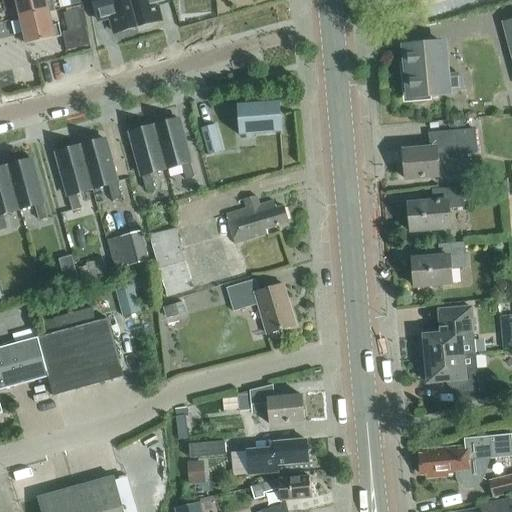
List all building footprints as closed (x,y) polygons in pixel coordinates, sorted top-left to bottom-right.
[(15,0),(20,20),(50,13),(55,11),(53,0),(47,2),(46,0),(15,0)] [(137,25),(130,0),(92,0),(94,5),(106,2),(114,32),(137,25)] [(160,19),(155,0),(130,0),(137,25),(160,19)] [(68,31),(86,27),(82,10),(64,14),(68,31)] [(50,13),(20,20),(26,45),(61,36),(59,25),(53,27),(50,13)] [(0,35),(16,35),(16,23),(0,23),(0,35)] [(68,31),(62,33),(66,48),(89,43),(86,27),(68,31)] [(447,75),(444,44),(425,45),(422,43),(414,43),(411,47),(404,47),(407,78),(404,81),(405,89),(408,91),(409,97),(414,96),(417,99),(425,98),(428,95),(449,93),(448,92),(460,91),(462,88),(461,76),(458,74),(447,75)] [(281,132),(279,113),(274,113),(274,101),(239,104),(241,135),(281,132)] [(191,162),(180,120),(154,127),(166,168),(182,164),(186,179),(194,177),(190,162),(191,162)] [(223,150),(216,126),(201,130),(207,154),(223,150)] [(166,168),(154,127),(129,133),(141,175),(142,175),(146,190),(154,188),(150,173),(166,168)] [(476,129),(455,131),(429,133),(430,148),(403,150),(406,179),(438,176),(437,157),(457,155),(478,153),(476,129)] [(118,182),(106,140),(81,147),(92,189),(108,184),(112,200),(121,197),(117,182),(118,182)] [(92,189),(81,147),(56,154),(67,195),(68,195),(72,211),(81,208),(77,193),(92,189)] [(44,202),(33,160),(7,167),(19,209),(35,205),(39,220),(47,218),(43,202),(44,202)] [(19,209),(7,167),(0,169),(0,230),(7,229),(3,213),(19,209)] [(448,209),(464,207),(462,187),(433,189),(434,201),(408,204),(410,232),(450,228),(448,209)] [(176,201),(184,198),(182,191),(173,194),(176,201)] [(276,208),(274,201),(259,205),(256,196),(244,199),(247,208),(227,214),(235,242),(267,233),(266,229),(287,222),(283,206),(276,208)] [(194,290),(176,228),(149,235),(167,297),(194,290)] [(149,262),(141,231),(107,240),(116,275),(132,271),(131,267),(149,262)] [(450,269),(466,267),(464,242),(438,245),(439,257),(413,259),(415,287),(451,284),(450,269)] [(79,282),(72,255),(59,259),(66,285),(79,282)] [(103,259),(86,264),(91,281),(108,277),(103,259)] [(133,289),(145,286),(142,276),(125,281),(126,286),(115,289),(123,316),(139,311),(133,289)] [(267,334),(296,326),(283,284),(259,292),(255,279),(226,288),(233,312),(258,304),(267,334)] [(212,287),(188,297),(192,309),(217,299),(212,287)] [(182,302),(163,307),(166,318),(185,312),(182,302)] [(476,355),(472,319),(471,307),(445,309),(446,321),(447,333),(423,336),(424,338),(420,338),(421,344),(421,351),(425,354),(426,359),(476,355)] [(124,377),(108,318),(38,338),(48,377),(53,396),(124,377)] [(504,352),(511,351),(511,333),(502,334),(504,352)] [(0,408),(0,389),(48,377),(38,338),(0,348),(0,412),(1,412),(0,408)] [(479,390),(476,355),(426,359),(426,365),(423,368),(423,371),(424,381),(428,380),(428,383),(452,380),(453,392),(454,405),(480,398),(479,390)] [(249,391),(252,413),(269,412),(270,425),(304,422),(302,395),(274,398),(273,385),(249,391)] [(482,482),(490,458),(511,456),(511,439),(511,435),(464,439),(465,446),(423,450),(423,455),(419,455),(420,474),(426,473),(427,478),(455,476),(457,481),(460,485),(465,487),(469,488),(474,488),(478,486),(482,482)] [(226,455),(225,440),(189,444),(190,458),(226,455)] [(274,443),(274,446),(246,449),(248,476),(279,473),(278,465),(308,463),(306,440),(274,443)] [(188,464),(189,484),(202,484),(201,463),(188,464)] [(493,497),(511,492),(511,475),(489,481),(493,497)] [(277,479),(260,484),(251,487),(255,500),(264,497),(263,493),(279,488),(280,501),(311,498),(309,476),(277,479)] [(123,511),(114,477),(76,487),(82,511),(123,511)] [(82,511),(76,487),(37,498),(41,511),(82,511)] [(511,511),(511,508),(510,499),(476,505),(477,509),(462,511),(511,511)] [(198,511),(197,501),(176,507),(177,511),(198,511)] [(267,508),(267,511),(293,511),(291,501),(267,508)]
